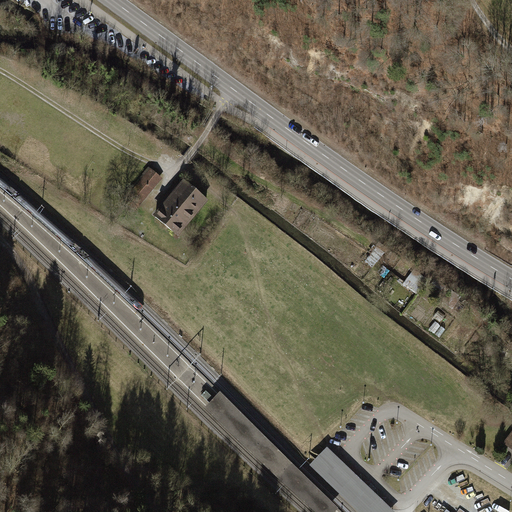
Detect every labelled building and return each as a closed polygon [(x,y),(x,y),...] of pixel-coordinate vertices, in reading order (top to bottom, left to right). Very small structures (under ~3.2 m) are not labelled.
[(146,167),(119,200),(133,212),(161,179),(146,167)] [(197,213),(207,201),(181,180),(171,192),(197,213)] [(186,225),(197,213),(171,192),(161,204),(186,225)] [(176,237),(186,225),(161,204),(151,216),(176,237)] [(429,282),(414,271),(403,285),(419,296),(429,282)] [(335,511),(338,509),(221,393),(205,409),(268,468),(299,497),(315,511),(335,511)] [(511,433),(503,445),(511,451),(511,458),(511,433)] [(394,511),(325,447),(307,466),(357,511),(394,511)]
